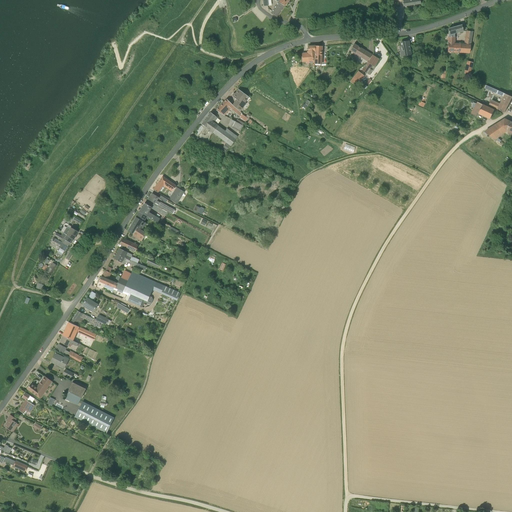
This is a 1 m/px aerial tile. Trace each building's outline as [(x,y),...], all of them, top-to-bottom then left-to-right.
[(284,6),(278,2),(271,12),(277,16),(284,6)] [(454,37),(455,34),(463,31),(462,25),(448,28),(448,35),(448,43),(455,43),(455,37),(454,37)] [(471,44),(473,31),(466,31),(464,44),(471,44)] [(401,42),(401,47),(398,47),(400,57),(406,56),(406,60),(411,59),(410,55),(411,55),(408,41),(401,42)] [(471,44),(464,44),(455,43),(448,43),(448,52),(470,53),(471,44)] [(363,57),(367,52),(354,45),(351,50),(363,57)] [(303,61),(313,60),(313,57),(314,57),(314,53),(315,46),(308,46),(308,51),(308,52),(308,54),(302,55),(303,61)] [(378,59),(372,55),(366,65),(369,68),(371,65),(374,66),(378,59)] [(469,74),(473,61),(467,60),(464,72),(469,74)] [(366,73),(369,68),(366,65),(362,70),(361,70),(360,72),(363,76),(366,72),(366,73)] [(349,81),(356,86),(364,76),(363,76),(360,72),(358,71),(349,81)] [(486,85),(485,88),(497,94),(498,91),(486,85)] [(240,111),(246,103),(245,102),(249,97),(238,89),(232,97),(236,100),(232,105),(235,107),(240,111)] [(504,112),(509,102),(510,100),(511,96),(504,93),(503,97),(502,99),(500,104),(492,100),(489,105),(498,109),(504,112)] [(233,110),(235,107),(232,105),(226,99),(216,110),(220,113),(224,116),(224,115),(231,108),(233,110)] [(490,118),(494,110),(477,102),(472,113),(472,114),(478,117),(479,113),(490,118)] [(239,116),(242,113),(240,111),(235,107),(233,110),(232,110),(239,116)] [(206,117),(218,126),(218,125),(216,124),(213,122),(214,121),(215,121),(218,118),(210,112),(206,117)] [(201,124),(212,132),(218,126),(206,117),(201,124)] [(240,131),(243,125),(231,118),(227,124),(240,131)] [(511,122),(505,119),(485,132),(495,140),(507,131),(511,133),(511,122),(511,121),(511,122)] [(218,125),(218,126),(212,132),(231,146),(238,136),(227,128),(225,131),(218,125)] [(249,140),(254,131),(249,128),(243,137),(249,140)] [(152,190),(158,193),(163,186),(172,192),(176,186),(162,177),(152,190)] [(176,203),(183,192),(178,188),(175,193),(173,192),(169,199),(176,203)] [(157,207),(160,203),(157,201),(159,198),(152,194),(148,199),(154,203),(153,204),(157,207)] [(172,214),(174,210),(160,202),(160,203),(157,207),(162,210),(162,209),(164,210),(167,212),(172,214)] [(157,223),(160,218),(150,212),(153,208),(145,203),(139,212),(148,217),(157,223)] [(134,235),(147,217),(139,212),(135,219),(127,231),(134,235)] [(169,227),(163,224),(163,226),(183,236),(184,235),(178,232),(179,231),(170,226),(169,227)] [(69,229),(67,228),(63,235),(72,239),(73,240),(75,236),(78,231),(70,227),(69,229)] [(146,233),(140,229),(135,235),(142,240),(146,233)] [(68,246),(70,242),(56,233),(55,236),(59,239),(58,240),(60,242),(68,246)] [(61,236),(56,233),(70,242),(72,239),(63,235),(62,234),(61,236)] [(58,247),(60,242),(58,240),(54,238),(50,245),(55,248),(56,246),(58,247)] [(135,251),(138,246),(122,239),(120,244),(135,251)] [(65,250),(68,246),(60,242),(58,247),(59,248),(56,253),(61,256),(65,250)] [(131,257),(128,256),(130,253),(123,250),(119,248),(117,253),(131,261),(137,263),(139,259),(131,256),(131,257)] [(131,261),(117,253),(114,259),(118,261),(122,263),(123,260),(128,262),(131,263),(131,261)] [(159,268),(161,264),(148,259),(147,263),(159,268)] [(109,279),(111,274),(105,270),(101,277),(101,276),(98,281),(115,288),(119,290),(123,291),(130,294),(127,301),(140,307),(143,300),(147,302),(153,289),(173,297),(172,299),(177,301),(180,293),(132,271),(131,274),(127,281),(121,278),(120,277),(117,283),(109,279)] [(127,281),(131,274),(124,271),(121,278),(127,281)] [(93,302),(97,295),(97,293),(92,290),(87,298),(82,305),(93,312),(98,305),(93,302)] [(127,313),(129,310),(118,303),(116,306),(127,313)] [(93,318),(82,314),(78,311),(72,319),(79,323),(80,323),(83,318),(89,321),(88,323),(95,326),(98,320),(93,318)] [(105,324),(108,319),(98,314),(95,318),(105,324)] [(63,336),(71,340),(74,334),(76,331),(93,338),(95,334),(78,326),(76,325),(69,322),(65,330),(63,336)] [(130,335),(132,331),(127,327),(124,331),(130,335)] [(81,344),(71,340),(63,336),(60,342),(71,347),(72,344),(80,347),(81,344)] [(69,352),(65,350),(66,348),(59,344),(56,350),(68,356),(80,362),(83,357),(70,351),(69,352)] [(63,357),(56,353),(56,352),(52,359),(55,361),(54,363),(64,369),(69,358),(64,356),(63,357)] [(70,378),(73,372),(65,368),(62,375),(70,378)] [(46,388),(51,381),(45,377),(37,388),(31,384),(27,389),(38,397),(45,387),(46,388)] [(86,389),(87,387),(75,381),(74,383),(86,389)] [(78,405),(86,389),(74,383),(71,382),(63,398),(78,405)] [(35,399),(25,392),(22,397),(26,400),(19,410),(25,414),(27,411),(30,413),(35,405),(32,403),(35,399),(38,401),(39,400),(35,398),(35,399)] [(107,433),(114,418),(81,402),(74,416),(107,433)] [(11,430),(16,422),(15,421),(16,419),(10,415),(6,420),(8,421),(4,426),(8,429),(8,428),(11,430)] [(4,448),(0,446),(0,443),(1,442),(0,442),(0,450),(1,451),(5,453),(9,446),(5,445),(4,448)] [(0,462),(3,464),(4,461),(14,465),(16,461),(6,457),(5,458),(0,456),(0,462)] [(26,471),(28,466),(16,461),(14,465),(26,471)]
